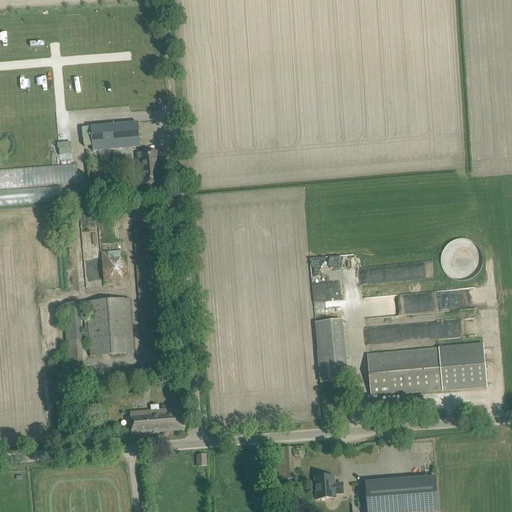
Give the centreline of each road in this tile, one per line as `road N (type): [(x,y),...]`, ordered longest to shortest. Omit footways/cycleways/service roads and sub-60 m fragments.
road 1 (unclassified): [(199,443),(162,84)]
road 2 (unclassified): [(199,443),(511,418)]
road 3 (unclassified): [(0,459),(199,443)]
